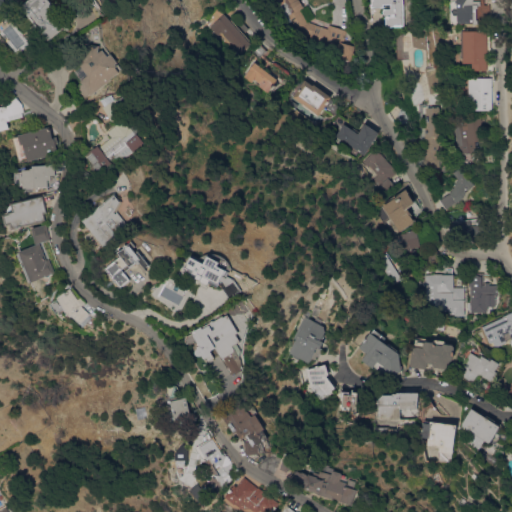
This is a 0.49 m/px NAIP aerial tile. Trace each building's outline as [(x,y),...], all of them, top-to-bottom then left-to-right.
[(0,0),(22,0),(5,10),(3,5),(1,7),(0,5),(0,0)] [(51,0),(56,6),(51,10),(66,29),(50,42),(21,7),(29,0),(51,0)] [(301,0),(312,17),(307,20),(307,21),(327,29),(329,24),(347,31),(343,42),(355,46),(351,59),(316,46),(317,42),(309,39),(310,37),(297,32),(277,0),(301,0)] [(384,7),(371,7),(371,0),(404,0),(404,25),(386,26),(385,17),(392,17),(392,14),(387,14),(384,14),(384,11),(385,9),(386,4),(384,4),(384,7)] [(452,1),(456,1),(456,0),(486,0),(486,4),(492,4),(492,10),(489,10),(489,24),(451,23),(452,1)] [(243,34),(252,43),(241,53),(221,31),(216,36),(210,29),(212,28),(211,26),(224,14),(239,29),(244,24),(249,29),(247,30),(243,34)] [(464,31),(488,31),(488,70),(474,70),(474,57),(464,57),(464,31)] [(412,33),(426,32),(427,50),(413,47),(412,33)] [(266,50),(258,58),(251,50),(259,43),(266,50)] [(70,72),(62,61),(84,46),(89,54),(91,44),(102,46),(101,52),(105,49),(110,56),(114,53),(120,62),(118,64),(120,66),(118,67),(121,72),(112,78),(114,80),(91,96),(81,81),(89,75),(82,64),(70,72)] [(244,76),(255,62),(278,79),(272,87),(264,81),(261,84),(254,79),(252,82),(244,76)] [(427,76),(439,73),(444,94),(433,96),(433,93),(430,94),(427,76)] [(492,78),(492,110),(469,110),(470,77),(492,78)] [(305,79),(313,85),(314,85),(332,98),(319,116),(292,97),(305,79)] [(12,103),(16,98),(19,101),(23,104),(25,111),(9,116),(10,120),(7,121),(8,128),(0,130),(0,107),(11,104),(12,103)] [(118,98),(128,114),(114,123),(104,107),(118,98)] [(440,107),(440,128),(443,128),(444,136),(442,136),(442,149),(440,149),(440,163),(425,163),(425,140),(421,140),(420,127),(426,127),(426,107),(440,107)] [(461,154),(460,145),(458,145),(454,122),(481,117),(485,140),(475,141),(476,151),(461,154)] [(100,145),(101,147),(114,138),(110,132),(126,119),(133,128),(137,125),(141,130),(137,133),(139,135),(140,133),(147,143),(124,160),(123,158),(100,175),(93,167),(95,165),(87,155),(100,145)] [(379,134),(364,156),(336,136),(344,124),(359,134),(365,124),(379,134)] [(13,138),(20,136),(19,135),(51,126),(54,138),(56,138),(60,153),(29,161),(28,160),(20,162),(13,138)] [(384,183),(370,167),(369,168),(363,161),(375,150),(381,152),(397,170),(389,178),(395,184),(385,193),(379,187),(384,183)] [(21,176),(24,176),(24,170),(31,170),(31,168),(33,168),(33,165),(57,164),(57,175),(52,175),(52,179),(49,179),(50,187),(36,187),(36,190),(25,190),(24,186),(21,186),(21,176)] [(451,192),(458,179),(453,172),(460,167),(474,185),(468,190),(466,188),(460,201),(457,203),(456,202),(445,208),(440,200),(451,192)] [(400,231),(382,204),(395,195),(396,196),(406,189),(415,203),(408,208),(411,213),(410,214),(415,221),(400,231)] [(117,193),(124,201),(120,211),(132,226),(108,246),(85,220),(117,193)] [(45,196),(50,212),(46,213),(48,221),(13,230),(12,225),(7,226),(5,215),(9,214),(9,212),(9,210),(12,202),(25,199),(25,201),(45,196)] [(452,223),(463,222),(463,220),(479,218),(478,215),(485,215),(488,241),(465,243),(464,235),(453,236),(452,223)] [(54,239),(42,243),(49,260),(52,259),(57,273),(34,282),(33,281),(31,282),(19,254),(22,253),(21,251),(39,244),(34,228),(50,224),(51,231),(54,239)] [(406,233),(406,231),(416,229),(421,248),(413,250),(412,247),(398,251),(394,239),(394,236),(401,234),(406,233)] [(125,287),(109,268),(125,255),(122,252),(128,248),(127,247),(135,241),(139,246),(136,248),(140,252),(142,250),(152,265),(148,268),(142,260),(134,266),(132,264),(126,269),(134,279),(125,287)] [(207,263),(211,255),(223,262),(221,266),(229,270),(227,274),(239,280),(246,291),(234,299),(225,286),(222,284),(221,287),(212,282),(211,285),(203,281),(204,280),(200,277),(202,273),(190,267),(195,257),(207,263)] [(380,262),(388,257),(392,264),(398,261),(401,266),(396,269),(402,278),(394,284),(380,262)] [(464,320),(452,320),(452,316),(429,316),(429,300),(425,299),(425,274),(454,274),(454,287),(464,287),(464,320)] [(498,297),(496,297),(496,306),(487,306),(487,313),(471,313),(471,276),(473,276),(474,275),(478,275),(479,276),(482,276),(482,285),(485,285),(485,282),(489,282),(489,285),(498,285),(498,297)] [(73,288),(85,306),(89,302),(96,310),(92,313),(93,314),(83,324),(75,315),(73,317),(60,297),(72,289),(73,288)] [(511,346),(510,342),(511,342),(511,339),(509,332),(503,335),(507,343),(495,348),(493,341),(490,342),(483,327),(503,318),(503,316),(511,312),(511,346)] [(245,341),(241,343),(245,350),(243,357),(244,360),(246,368),(245,371),(240,374),(239,372),(235,375),(218,348),(214,350),(219,358),(212,362),(199,342),(192,346),(189,341),(189,339),(190,337),(217,320),(217,321),(227,315),(228,317),(229,316),(230,317),(233,317),(235,321),(234,323),(245,341)] [(297,340),(295,338),(307,316),(325,326),(326,332),(321,340),(325,342),(322,347),(324,348),(318,359),(315,361),(313,361),(311,361),(310,363),(291,352),(297,340)] [(362,360),(367,353),(359,347),(366,338),(367,339),(369,336),(368,335),(370,332),(372,333),(374,329),(384,336),(381,340),(387,345),(388,343),(397,349),(396,351),(399,353),(401,371),(385,373),(384,366),(377,361),(372,368),(362,360)] [(414,346),(414,341),(424,342),(426,340),(434,341),(435,339),(444,341),(446,342),(445,344),(453,345),(455,347),(453,359),(448,363),(447,367),(445,369),(434,367),(433,363),(427,363),(427,366),(425,368),(412,367),(410,365),(412,346),(414,346)] [(470,352),(480,358),(482,356),(490,361),(492,359),(499,363),(495,371),(497,372),(491,382),(479,374),(473,384),(460,376),(462,372),(465,373),(468,369),(462,366),(470,352)] [(308,369),(327,364),(329,373),(326,376),(335,388),(332,390),(334,392),(323,401),(313,387),(308,369)] [(357,411),(343,410),(343,398),(340,398),(341,389),(353,390),(353,392),(358,392),(357,411)] [(174,398),(181,396),(181,395),(188,393),(196,418),(180,422),(174,398)] [(393,395),(393,394),(397,394),(397,393),(419,393),(418,409),(401,408),(401,419),(378,419),(379,399),(383,395),(393,395)] [(242,438),(241,436),(239,437),(226,415),(245,402),(255,416),(259,414),(268,429),(259,434),(263,443),(261,444),(262,453),(249,454),(248,442),(253,441),(249,436),(245,439),(244,436),(242,438)] [(485,417),(487,415),(495,421),(494,423),(500,426),(489,443),(485,440),(479,450),(473,446),(475,444),(468,439),(472,432),(462,426),(463,423),(472,409),(485,417)] [(452,462),(427,460),(422,440),(425,420),(457,425),(452,462)] [(227,449),(242,473),(226,487),(218,475),(216,476),(210,468),(213,466),(208,459),(210,458),(207,454),(205,455),(202,450),(203,447),(216,439),(224,451),(225,450),(227,449)] [(296,485),(301,471),(322,477),(324,471),(335,474),(336,471),(338,470),(345,473),(345,474),(344,477),(352,479),(349,486),(360,489),(355,504),(337,498),(336,499),(321,495),(322,493),(299,486),(296,485)] [(259,511),(255,508),(249,509),(247,507),(245,510),(229,497),(239,484),(241,486),(249,477),(262,488),(263,487),(282,503),(274,511),(266,511),(265,511),(263,511),(260,511),(259,511)] [(213,498),(206,504),(196,495),(205,488),(213,498)]
